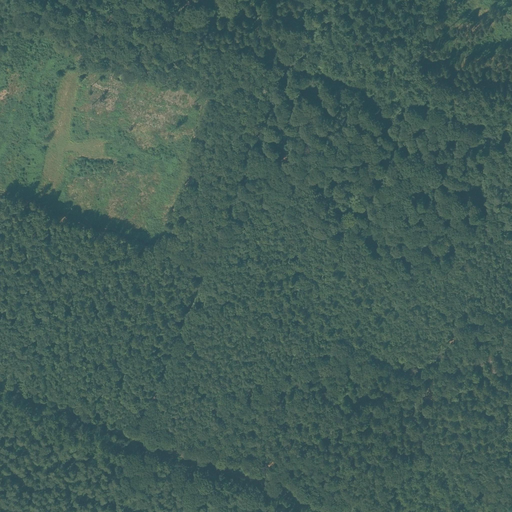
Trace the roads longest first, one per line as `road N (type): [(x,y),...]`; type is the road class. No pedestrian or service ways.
road 1 (track): [(132,432),(308,0)]
road 2 (track): [(85,0),(511,127)]
road 3 (track): [(349,511),(132,432)]
road 4 (track): [(132,432),(0,381)]
